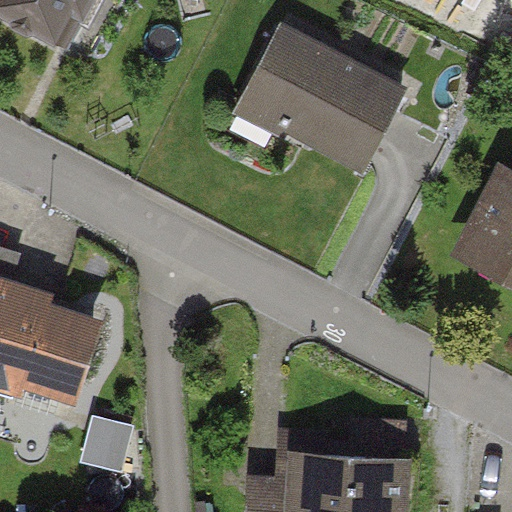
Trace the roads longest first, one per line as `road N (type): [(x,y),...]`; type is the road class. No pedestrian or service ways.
road 1 (residential): [(180,242),(511,416)]
road 2 (residential): [(180,242),(162,321),(176,511)]
road 3 (residential): [(0,146),(180,242)]
